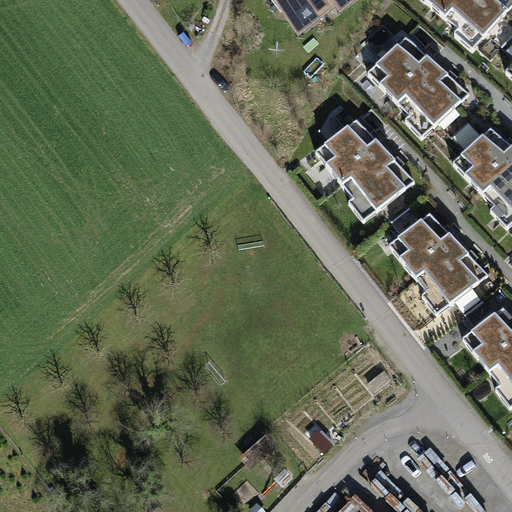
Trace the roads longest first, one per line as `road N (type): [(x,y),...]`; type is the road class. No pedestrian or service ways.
road 1 (residential): [(451,411),(127,0)]
road 2 (residential): [(451,411),(371,438),(300,511)]
